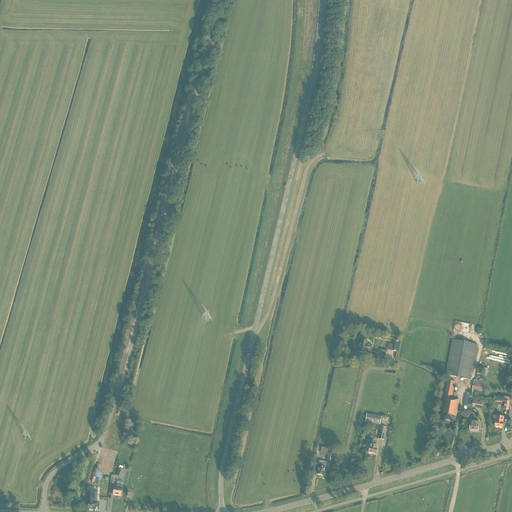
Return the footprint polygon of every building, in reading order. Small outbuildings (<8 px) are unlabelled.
[(368,342),(360,340),(359,344),(358,344),(357,348),(358,348),(357,352),(366,354),(366,352),(371,353),(373,346),(368,345),(368,342)] [(453,340),(446,375),(470,380),(477,345),(453,340)] [(474,380),(472,390),(484,392),(486,381),(474,380)] [(448,381),(440,420),(455,422),(456,416),(458,417),(458,414),(457,414),(459,400),(455,399),(456,394),(453,393),(455,382),(448,381)] [(464,406),(471,407),(472,397),(472,393),(466,392),(466,396),(465,396),(464,406)] [(497,396),(497,400),(505,401),(504,409),(509,409),(510,398),(497,396)] [(381,417),(366,414),(365,422),(380,425),(381,417)] [(495,427),(502,428),(504,417),(497,416),(495,427)] [(470,422),(469,430),(478,431),(479,423),(476,422),(476,420),(473,420),(473,422),(470,422)] [(368,453),(375,454),(377,446),(374,445),(374,442),(370,442),(368,453)] [(85,502),(85,509),(95,510),(96,498),(99,498),(99,491),(101,491),(101,484),(95,483),(93,490),(89,488),(85,502)] [(116,488),(114,488),(113,495),(121,496),(122,486),(116,486),(116,488)]
